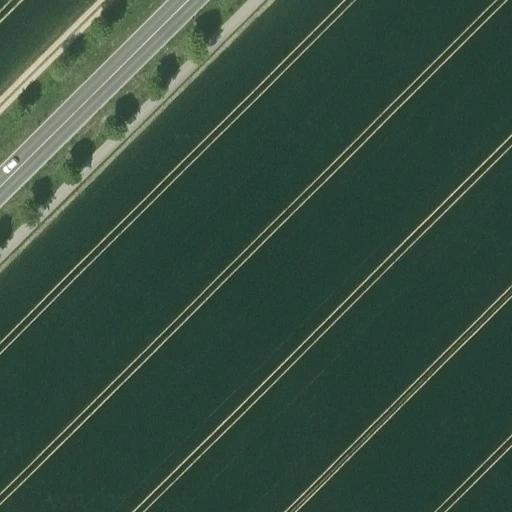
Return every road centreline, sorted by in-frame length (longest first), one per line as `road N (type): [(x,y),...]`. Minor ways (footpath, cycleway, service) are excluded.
road 1 (track): [(0,258),(260,0)]
road 2 (secondary): [(0,192),(194,0)]
road 3 (track): [(0,111),(112,0)]
